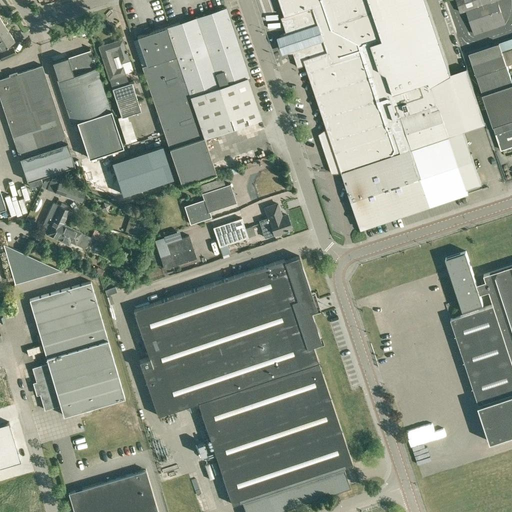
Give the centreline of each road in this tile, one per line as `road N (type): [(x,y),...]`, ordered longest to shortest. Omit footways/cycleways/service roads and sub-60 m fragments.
road 1 (unknown): [(324,241),(126,294),(119,308),(152,413),(180,439),(216,505),(229,510),(354,477)]
road 2 (unclassified): [(343,261),(324,241),(245,0)]
road 3 (unclassified): [(405,486),(338,283),(343,261)]
road 4 (unknown): [(167,511),(148,461),(80,475),(54,433),(29,432)]
road 5 (unclassified): [(343,261),(511,202)]
road 6 (unclassified): [(55,511),(4,352)]
road 7 (unknown): [(430,354),(473,439),(485,447),(511,444)]
